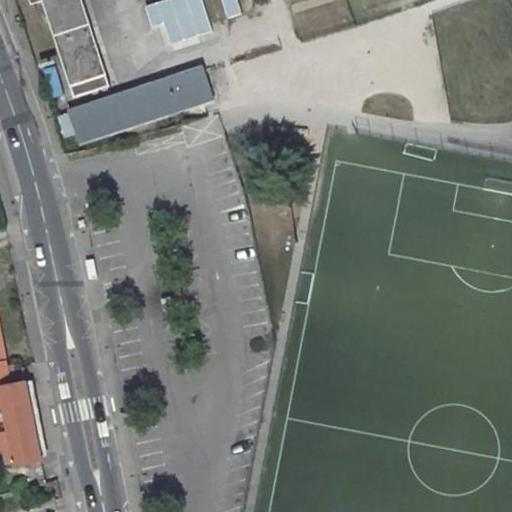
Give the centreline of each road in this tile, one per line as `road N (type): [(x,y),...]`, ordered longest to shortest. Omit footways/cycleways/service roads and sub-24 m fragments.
road 1 (primary): [(197,511),(91,63),(69,0)]
road 2 (primary): [(0,108),(81,511)]
